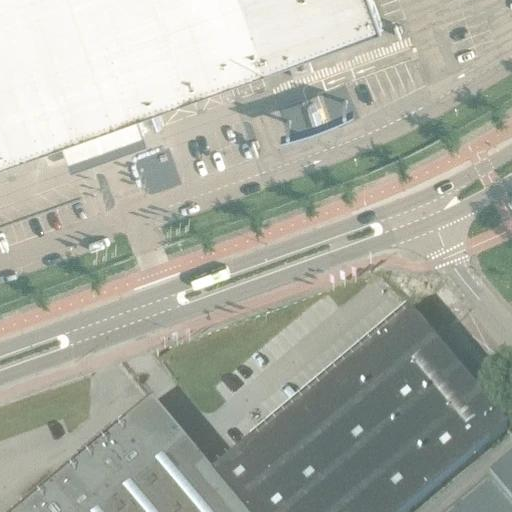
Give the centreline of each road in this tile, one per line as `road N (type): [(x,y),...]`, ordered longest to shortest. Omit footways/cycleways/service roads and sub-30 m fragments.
road 1 (secondary): [(0,376),(428,221)]
road 2 (secondary): [(418,200),(0,347)]
road 3 (unclassified): [(511,337),(428,221)]
